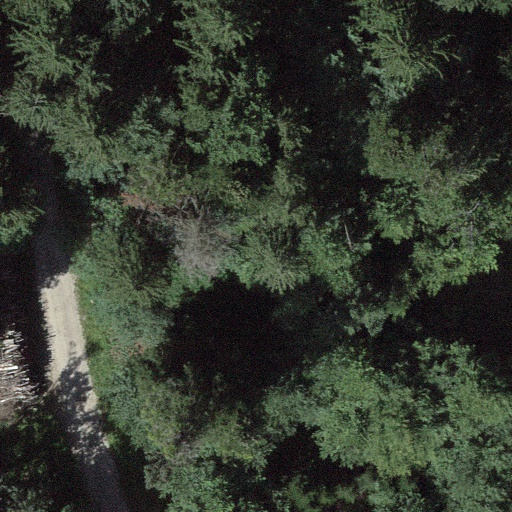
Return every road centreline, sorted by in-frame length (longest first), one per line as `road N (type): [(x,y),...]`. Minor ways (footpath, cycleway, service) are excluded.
road 1 (track): [(118,511),(50,214)]
road 2 (track): [(50,214),(0,101)]
